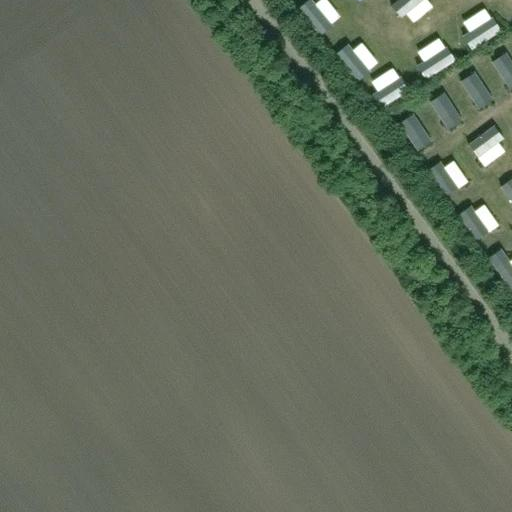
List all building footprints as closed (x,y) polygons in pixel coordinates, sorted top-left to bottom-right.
[(309,0),(306,0),(296,9),(318,35),(331,25),(309,0)] [(490,18),(463,36),(471,49),(499,32),(490,18)] [(346,44),(334,55),(356,81),(368,71),(346,44)] [(511,64),(501,47),(488,55),(505,83),(511,78),(511,64)] [(444,48),(416,66),(425,79),(452,61),(444,48)] [(470,67),(456,75),(474,103),(487,94),(470,67)] [(397,79),(370,97),(379,110),(406,92),(397,79)] [(439,87),(425,95),(443,123),(456,114),(439,87)] [(408,107),(394,116),(412,143),(425,135),(408,107)] [(493,125),(467,144),(476,157),(502,138),(493,125)] [(438,162),(425,171),(444,198),(457,189),(438,162)] [(511,176),(499,186),(511,204),(511,176)] [(469,206),(456,216),(475,242),(488,233),(469,206)] [(511,266),(499,250),(486,259),(511,293),(511,266)]
